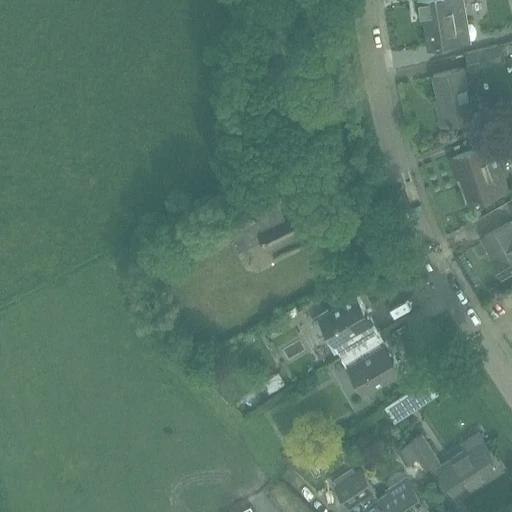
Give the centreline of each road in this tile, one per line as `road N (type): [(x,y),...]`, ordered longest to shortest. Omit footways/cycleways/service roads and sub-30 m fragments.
road 1 (residential): [(511,391),(421,230),(378,87),(367,0)]
road 2 (track): [(281,472),(162,347),(115,251)]
